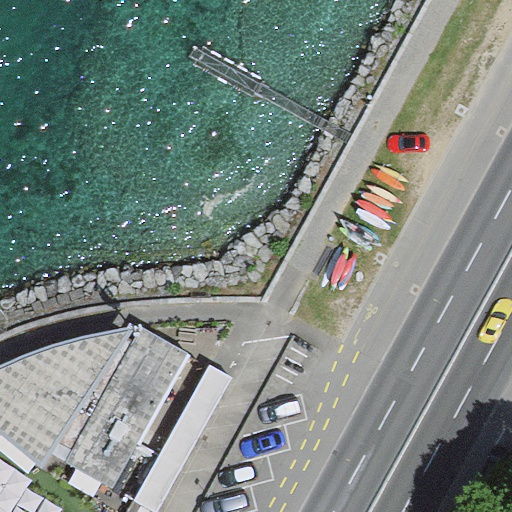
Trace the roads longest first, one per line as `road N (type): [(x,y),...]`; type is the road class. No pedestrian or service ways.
road 1 (primary): [(511,192),(337,511)]
road 2 (primary): [(410,511),(511,328)]
